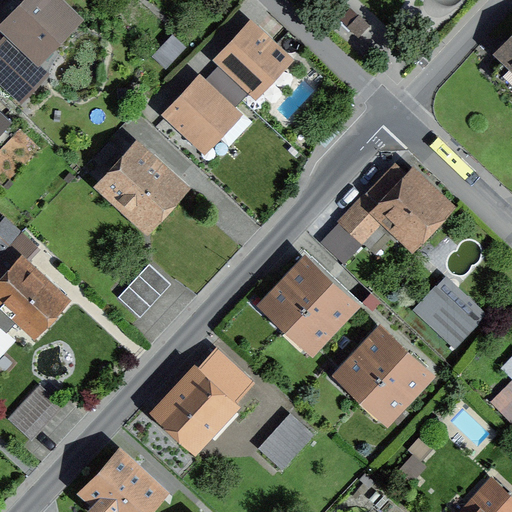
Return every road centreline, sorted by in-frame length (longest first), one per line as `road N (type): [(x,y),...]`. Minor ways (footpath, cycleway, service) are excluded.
road 1 (residential): [(395,115),(26,511)]
road 2 (residential): [(395,115),(273,0)]
road 3 (residential): [(511,227),(395,115)]
road 4 (residential): [(503,0),(395,115)]
